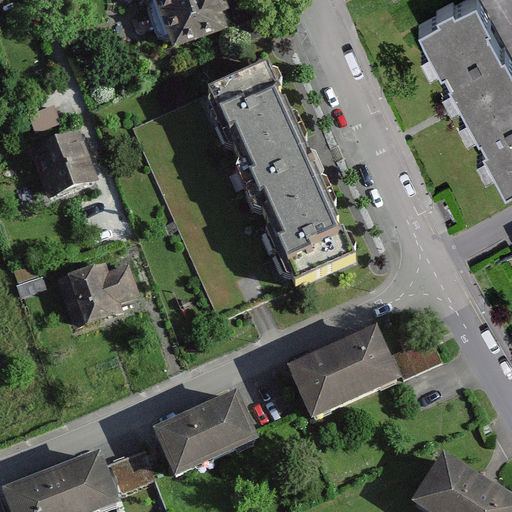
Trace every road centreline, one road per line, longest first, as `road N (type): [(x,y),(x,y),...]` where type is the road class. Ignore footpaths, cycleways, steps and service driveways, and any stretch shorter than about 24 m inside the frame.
road 1 (residential): [(441,285),(0,468)]
road 2 (residential): [(441,285),(312,0)]
road 3 (residential): [(511,415),(441,285)]
